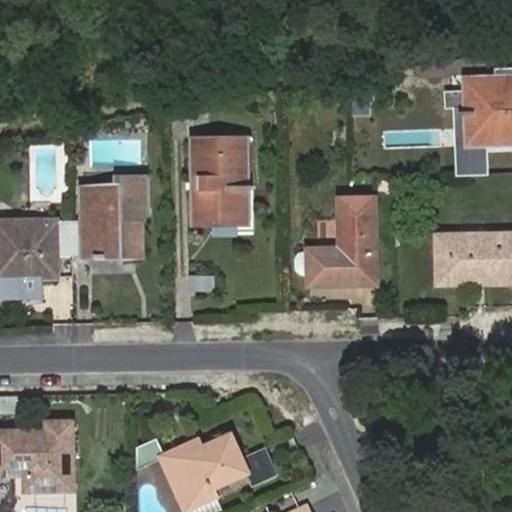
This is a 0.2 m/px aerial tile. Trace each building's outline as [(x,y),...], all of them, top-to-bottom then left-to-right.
[(511,78),(468,81),(469,144),(511,142),(511,78)] [(235,190),(245,190),(244,136),(192,137),(194,222),(210,223),(210,219),(236,219),(235,190)] [(73,220),(74,256),(141,254),(141,218),(150,218),(150,177),(114,178),(114,187),(86,188),(87,219),(73,220)] [(246,219),(245,190),(235,190),(236,219),(246,219)] [(308,249),(308,253),(295,253),(295,274),(308,274),(308,285),(374,285),(374,198),(343,199),(344,248),(308,249)] [(56,256),(74,256),(73,220),(0,221),(0,237),(2,299),(46,297),(46,276),(56,275),(56,256)] [(511,235),(438,237),(440,282),(511,280),(511,235)] [(211,290),(212,275),(187,274),(187,289),(211,290)] [(0,472),(28,473),(29,489),(72,489),(70,423),(46,423),(46,433),(0,433),(0,472)] [(189,455),(184,446),(162,457),(186,511),(219,495),(216,487),(247,472),(232,436),(205,447),(189,455)] [(201,438),(184,446),(189,455),(205,447),(201,438)]
